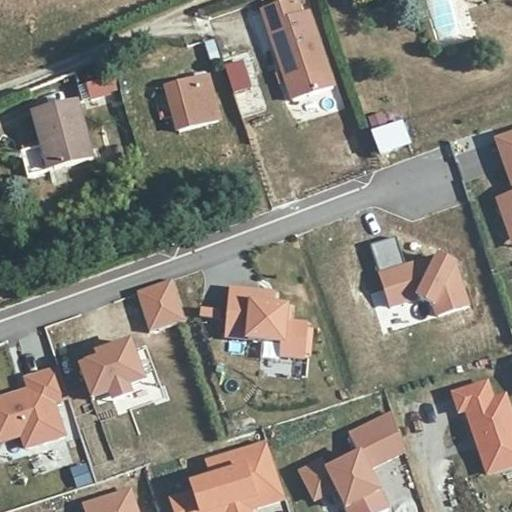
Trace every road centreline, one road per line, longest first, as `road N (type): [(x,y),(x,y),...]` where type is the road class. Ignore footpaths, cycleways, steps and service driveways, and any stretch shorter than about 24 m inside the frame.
road 1 (unclassified): [(0,332),(434,168)]
road 2 (unclassified): [(0,91),(213,0)]
